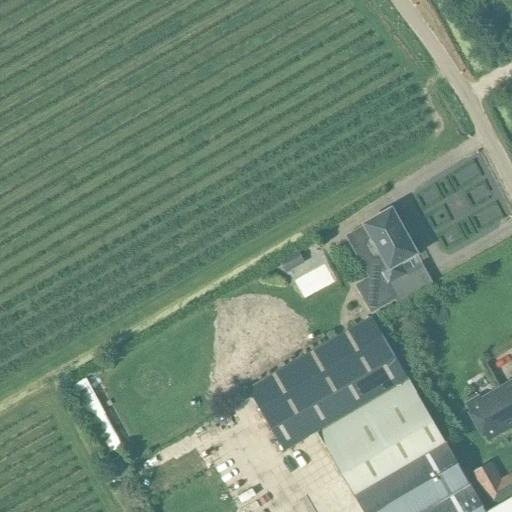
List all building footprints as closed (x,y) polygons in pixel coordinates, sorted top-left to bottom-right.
[(392,211),(347,236),(370,277),(355,286),(371,315),(397,300),(389,284),(405,275),(399,264),(416,255),(392,211)] [(286,274),(305,264),(298,252),(280,262),(286,274)] [(486,511),(371,316),(247,389),(285,452),(316,434),(362,511),(486,511)] [(100,373),(74,384),(104,455),(130,444),(100,373)] [(468,405),(489,442),(511,428),(511,381),(482,399),(481,397),(468,405)] [(157,496),(209,472),(199,450),(147,474),(157,496)] [(490,508),(511,495),(511,473),(500,480),(491,462),(472,473),(471,473),(490,508)] [(511,511),(511,498),(488,511),(511,511)]
